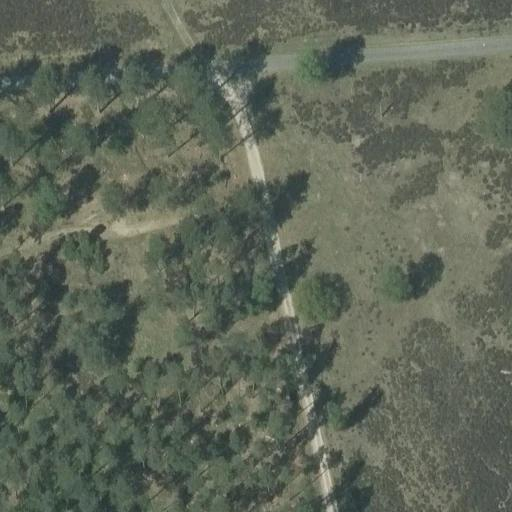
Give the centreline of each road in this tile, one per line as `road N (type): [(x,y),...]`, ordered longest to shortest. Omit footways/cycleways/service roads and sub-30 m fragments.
road 1 (track): [(511,45),(0,87)]
road 2 (track): [(257,193),(328,511)]
road 3 (unknown): [(0,253),(64,232),(149,231),(257,193)]
road 4 (track): [(206,71),(238,117),(257,193)]
